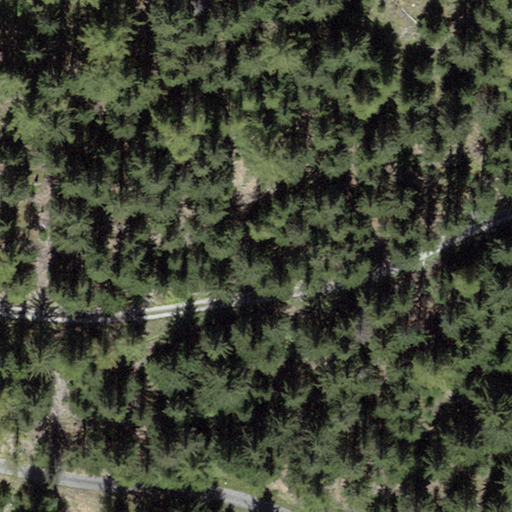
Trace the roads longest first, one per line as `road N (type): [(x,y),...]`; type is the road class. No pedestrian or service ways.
road 1 (track): [(0,307),(143,318),(302,294),(511,210)]
road 2 (track): [(290,511),(191,482),(120,481),(0,461)]
